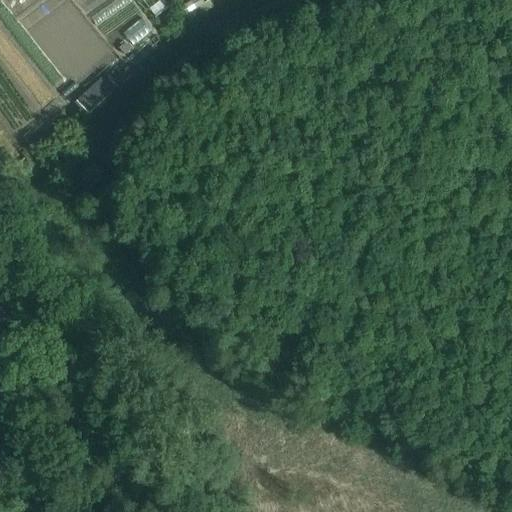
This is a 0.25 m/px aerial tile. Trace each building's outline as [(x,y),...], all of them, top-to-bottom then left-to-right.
[(202,0),(191,0),(183,5),(187,13),(196,7),(201,15),(214,7),(209,0),(208,0),(204,2),(202,0)] [(159,2),(149,9),(155,17),(165,9),(159,2)] [(188,16),(181,21),(185,27),(192,23),(188,16)] [(125,44),(118,49),(124,56),(130,51),(125,44)] [(87,114),(114,90),(102,77),(76,102),(87,114)] [(3,293),(0,291),(0,321),(3,323),(3,321),(10,302),(1,299),(2,297),(3,293)]
